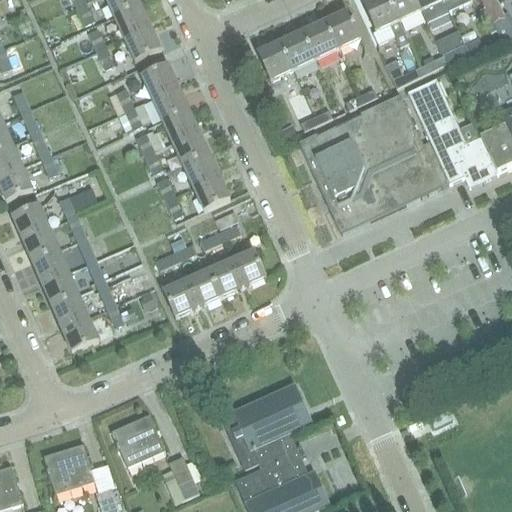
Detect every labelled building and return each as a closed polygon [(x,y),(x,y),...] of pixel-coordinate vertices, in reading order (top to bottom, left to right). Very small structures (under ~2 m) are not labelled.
[(70,0),(76,12),(86,7),(82,0),(70,0)] [(141,9),(136,0),(105,0),(115,21),(141,9)] [(399,26),(387,0),(382,0),(364,9),(377,37),(391,30),(401,52),(410,48),(400,26),(399,26)] [(400,26),(422,15),(415,0),(387,0),(399,26),(400,26),(410,48),(411,48),(400,26)] [(445,5),(442,0),(415,0),(422,15),(427,26),(450,16),(445,5)] [(470,0),(442,0),(445,5),(450,16),(473,5),(470,0)] [(494,0),(480,0),(503,48),(511,43),(511,27),(508,19),(504,21),(494,0)] [(95,26),(86,7),(76,12),(84,30),(95,26)] [(151,31),(141,9),(115,21),(125,43),(151,31)] [(349,15),(326,26),(339,54),(362,43),(349,15)] [(339,54),(326,26),(304,37),(316,64),(339,54)] [(162,54),(151,31),(125,43),(136,66),(162,54)] [(87,36),(96,56),(106,51),(97,32),(87,36)] [(316,64),(304,37),(281,47),(294,75),(316,64)] [(480,43),(465,50),(469,58),(483,51),(480,43)] [(294,75),(281,47),(258,58),(271,85),(294,75)] [(115,70),(106,51),(96,56),(105,75),(115,70)] [(464,51),(444,61),(449,70),(451,74),(471,64),(464,51)] [(12,73),(4,54),(0,55),(0,70),(3,77),(12,73)] [(424,80),(420,72),(404,80),(397,65),(386,70),(398,93),(424,80)] [(435,65),(420,72),(424,80),(439,73),(435,65)] [(76,76),(89,109),(113,99),(99,66),(76,76)] [(143,80),(153,103),(179,91),(169,68),(143,80)] [(293,78),(277,84),(288,114),(305,107),(293,78)] [(407,95),(449,186),(464,179),(469,190),(498,176),(481,141),(467,147),(436,81),(407,95)] [(115,96),(124,116),(134,111),(125,91),(115,96)] [(190,113),(179,91),(153,103),(164,125),(190,113)] [(374,93),(360,100),(364,108),(378,101),(374,93)] [(13,98),(22,118),(30,115),(21,94),(13,98)] [(442,191),(400,100),(298,146),(341,238),(442,191)] [(349,114),(364,108),(360,100),(345,106),(349,114)] [(511,110),(497,117),(503,130),(481,141),(498,176),(511,169),(511,110)] [(143,131),(134,111),(124,116),(133,135),(143,131)] [(200,135),(190,113),(164,125),(174,148),(200,135)] [(330,113),(315,120),(319,128),(334,121),(330,113)] [(40,137),(30,115),(22,118),(31,141),(40,137)] [(319,128),(315,120),(301,127),(305,135),(319,128)] [(0,154),(13,149),(3,127),(0,127),(0,154)] [(293,129),(285,132),(290,143),(297,139),(293,129)] [(210,157),(200,135),(174,148),(184,170),(210,157)] [(136,141),(145,161),(155,156),(146,136),(136,141)] [(49,159),(40,137),(31,141),(41,163),(49,159)] [(0,180),(23,171),(13,149),(0,154),(0,180)] [(164,176),(155,156),(145,161),(154,180),(164,176)] [(220,179),(210,157),(184,170),(194,192),(220,179)] [(59,181),(49,159),(41,163),(50,185),(59,181)] [(33,195),(23,171),(0,180),(0,193),(6,206),(33,195)] [(231,203),(220,179),(194,192),(205,215),(231,203)] [(157,186),(166,205),(176,200),(167,181),(157,186)] [(58,202),(67,224),(76,220),(66,198),(58,202)] [(184,219),(176,200),(166,205),(174,224),(184,219)] [(12,220),(22,244),(49,232),(38,209),(12,220)] [(235,216),(216,225),(220,234),(239,225),(235,216)] [(86,243),(76,220),(67,224),(77,247),(86,243)] [(223,246),(242,238),(238,228),(219,237),(223,246)] [(58,255),(49,232),(22,244),(32,266),(58,255)] [(223,246),(219,237),(201,245),(205,254),(223,246)] [(95,265),(86,243),(77,247),(87,269),(95,265)] [(181,243),(171,247),(174,255),(185,251),(181,243)] [(193,249),(175,257),(179,265),(197,257),(193,249)] [(254,254),(231,265),(243,291),(266,281),(254,254)] [(68,277),(58,255),(32,266),(41,289),(68,277)] [(159,274),(179,265),(175,257),(155,266),(159,274)] [(106,291),(95,265),(87,269),(98,295),(106,291)] [(243,291),(231,265),(209,274),(221,301),(243,291)] [(121,283),(141,276),(137,267),(118,274),(121,283)] [(221,301),(209,274),(187,284),(199,311),(221,301)] [(78,300),(68,277),(41,289),(51,311),(78,300)] [(199,311),(187,284),(164,294),(176,321),(199,311)] [(107,291),(106,291),(98,295),(106,314),(116,310),(107,291)] [(152,296),(143,300),(150,316),(159,311),(152,296)] [(88,322),(78,300),(51,311),(61,333),(88,322)] [(124,328),(116,310),(106,314),(114,333),(124,328)] [(98,345),(88,322),(61,333),(71,357),(98,345)] [(298,457),(292,445),(289,437),(311,427),(305,414),(294,390),(234,418),(236,422),(224,428),(245,475),(259,469),(262,475),(236,487),(246,509),(245,509),(246,511),(321,511),(328,509),(314,477),(308,480),(304,471),(298,457)] [(435,433),(453,424),(449,415),(431,424),(432,426),(435,432),(435,433)] [(124,464),(135,460),(138,468),(165,456),(150,420),(112,436),(124,464)] [(45,461),(53,490),(64,486),(67,495),(95,486),(83,449),(45,461)] [(184,504),(199,498),(193,484),(183,461),(168,467),(178,490),(184,504)] [(12,471),(0,474),(0,511),(10,511),(23,509),(12,471)] [(116,511),(111,494),(96,499),(100,511),(116,511)]
